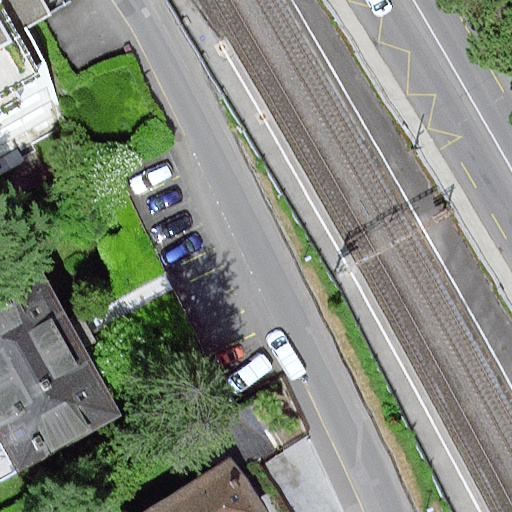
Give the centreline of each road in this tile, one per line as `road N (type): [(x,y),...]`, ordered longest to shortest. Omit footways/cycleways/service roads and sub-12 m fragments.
road 1 (residential): [(134,0),(380,511)]
road 2 (primary): [(407,0),(511,178)]
